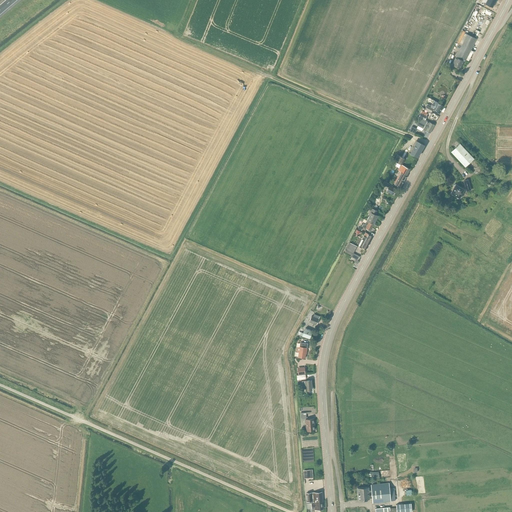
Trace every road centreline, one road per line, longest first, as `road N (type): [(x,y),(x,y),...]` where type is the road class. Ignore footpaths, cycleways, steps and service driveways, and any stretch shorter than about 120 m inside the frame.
road 1 (tertiary): [(331,511),(321,391),(329,333),(508,0)]
road 2 (track): [(289,511),(0,385)]
road 3 (track): [(168,27),(430,145)]
road 4 (track): [(74,424),(163,468),(164,511)]
